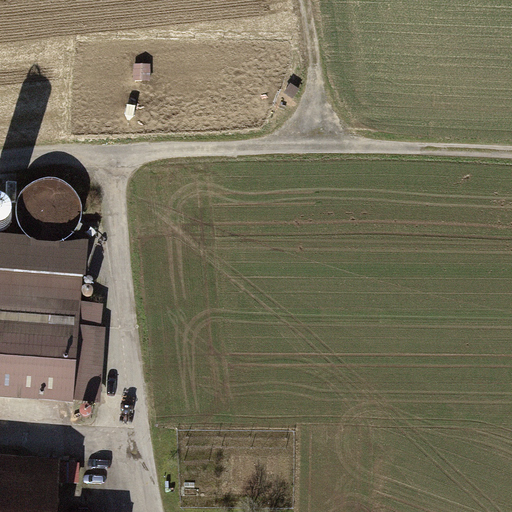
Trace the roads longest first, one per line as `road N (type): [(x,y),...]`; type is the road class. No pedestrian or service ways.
road 1 (track): [(0,169),(323,142),(511,151)]
road 2 (track): [(111,156),(161,511)]
road 3 (track): [(323,142),(303,0)]
